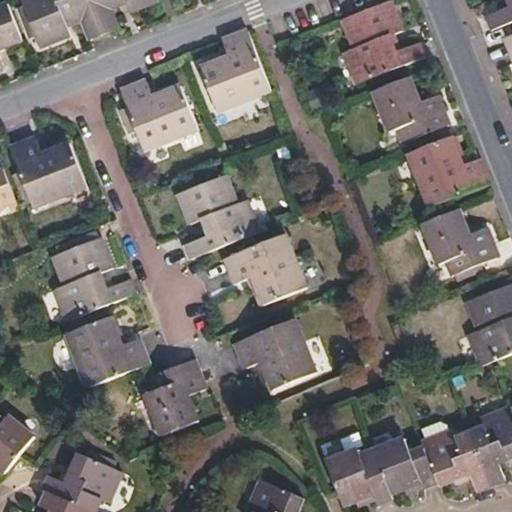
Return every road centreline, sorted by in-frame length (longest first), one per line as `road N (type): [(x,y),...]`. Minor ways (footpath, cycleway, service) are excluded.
road 1 (residential): [(72,81),(131,240),(185,302)]
road 2 (residential): [(72,81),(281,0)]
road 3 (residential): [(439,0),(511,188)]
